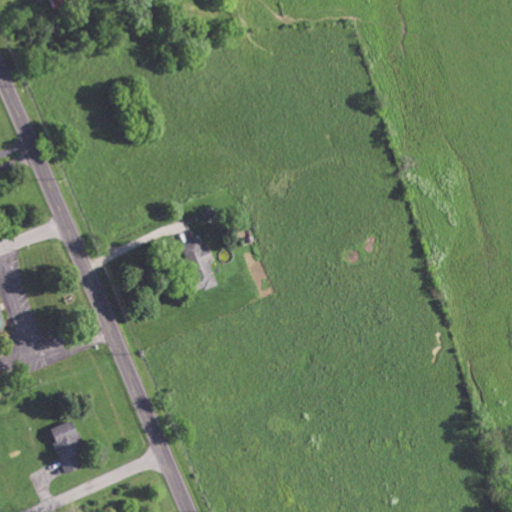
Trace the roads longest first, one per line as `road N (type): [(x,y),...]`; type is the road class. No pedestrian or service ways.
road 1 (primary): [(188,511),(0,72)]
road 2 (residential): [(165,457),(31,511)]
